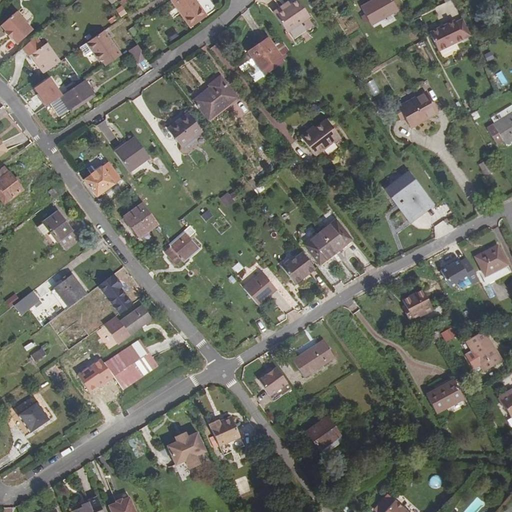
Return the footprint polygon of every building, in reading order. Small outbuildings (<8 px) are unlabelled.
[(206,16),(195,0),(170,0),(190,28),(206,16)] [(286,33),(308,17),(297,0),(296,0),(290,5),(285,9),(283,6),(273,13),(286,33)] [(398,11),(391,0),(372,0),(361,7),(363,12),(359,14),(365,23),(369,21),(371,25),(398,11)] [(2,29),(5,33),(9,37),(10,36),(14,40),(15,41),(31,28),(15,9),(0,21),(0,23),(4,28),(2,29)] [(438,51),(470,35),(462,18),(455,22),(454,20),(429,32),(438,51)] [(121,55),(104,30),(86,43),(92,53),(99,62),(101,61),(105,66),(121,55)] [(259,71),(289,51),(280,39),(272,45),(268,39),(247,53),(259,71)] [(86,43),(80,47),(85,55),(88,56),(92,53),(86,43)] [(57,63),(44,45),(28,56),(33,64),(34,63),(42,74),(57,63)] [(146,57),(137,45),(129,50),(137,63),(146,57)] [(259,71),(247,53),(231,63),(240,74),(246,70),(255,81),(263,76),(259,71)] [(235,96),(219,76),(203,89),(204,91),(192,100),(208,120),(229,104),(228,102),(235,96)] [(59,116),(93,94),(84,80),(50,103),(59,116)] [(268,88),(264,90),(272,102),(276,99),(268,88)] [(436,113),(425,92),(399,107),(405,117),(411,127),(436,113)] [(405,117),(399,107),(394,109),(401,120),(405,117)] [(511,138),(511,114),(494,125),(504,143),(511,138)] [(180,146),(200,130),(188,115),(178,122),(176,120),(167,128),(180,146)] [(308,131),(300,137),(315,156),(334,142),(334,143),(341,138),(326,119),(315,128),(309,133),(308,131)] [(184,153),(205,136),(200,130),(180,146),(179,147),(179,149),(180,152),(182,153),(184,153)] [(129,172),(149,158),(135,137),(134,138),(114,152),(129,172)] [(495,170),(489,158),(478,164),(485,176),(495,170)] [(119,177),(108,162),(102,166),(113,182),(119,177)] [(113,182),(102,166),(102,165),(83,179),(96,198),(115,184),(113,182)] [(22,189),(9,171),(7,172),(3,167),(0,169),(0,177),(0,178),(0,193),(1,193),(7,201),(22,189)] [(431,204),(408,174),(386,191),(409,221),(431,204)] [(53,198),(64,189),(60,183),(48,192),(53,198)] [(227,192),(219,199),(227,208),(234,201),(227,192)] [(158,224),(142,203),(123,217),(138,238),(158,224)] [(205,221),(212,216),(208,210),(200,215),(205,221)] [(58,240),(71,231),(57,212),(37,227),(44,236),(46,234),(53,244),(58,240)] [(351,240),(335,220),(320,232),(335,252),(351,240)] [(71,231),(58,240),(66,250),(78,241),(71,231)] [(199,248),(184,231),(180,234),(171,242),(168,245),(170,247),(166,251),(178,264),(182,260),(179,256),(188,248),(193,254),(199,248)] [(335,252),(320,232),(304,244),(319,264),(335,252)] [(497,246),(475,257),(486,277),(507,266),(497,246)] [(184,262),(193,254),(188,248),(179,256),(182,260),(184,262)] [(178,264),(166,251),(165,252),(177,265),(178,264)] [(294,284),(302,278),(315,269),(302,252),(289,261),(288,259),(280,265),(294,284)] [(468,280),(471,286),(478,283),(467,256),(438,268),(447,289),(468,280)] [(236,273),(244,269),(240,262),(233,267),(236,273)] [(241,287),(260,274),(255,267),(236,280),(241,287)] [(256,305),(267,297),(275,289),(262,273),(253,280),(242,289),(256,305)] [(69,307),(86,294),(71,275),(54,288),(54,289),(63,300),(69,307)] [(117,315),(132,304),(111,276),(97,287),(117,315)] [(63,300),(54,289),(51,292),(59,303),(63,300)] [(423,290),(402,301),(408,311),(404,313),(408,320),(417,316),(419,318),(433,311),(423,290)] [(20,317),(40,302),(32,291),(12,306),(20,317)] [(14,294),(5,302),(9,307),(18,299),(14,294)] [(91,304),(87,298),(72,310),(76,316),(91,304)] [(116,317),(104,325),(117,344),(151,319),(141,306),(119,322),(116,317)] [(71,339),(75,336),(79,334),(74,327),(61,336),(66,343),(71,339)] [(485,330),(466,342),(484,372),(503,360),(485,330)] [(38,343),(35,339),(24,347),(26,351),(38,343)] [(140,340),(104,364),(118,384),(115,386),(118,391),(157,365),(140,340)] [(333,356),(323,341),(293,361),(304,376),(333,356)] [(45,354),(41,348),(31,355),(35,362),(45,354)] [(275,360),(255,375),(271,399),(288,386),(275,360)] [(54,365),(44,371),(51,381),(61,375),(54,365)] [(454,381),(426,396),(436,414),(464,399),(454,381)] [(511,392),(510,394),(509,391),(500,397),(511,414),(511,392)] [(262,392),(255,394),(258,405),(266,403),(262,392)] [(32,398),(15,407),(18,412),(35,403),(32,398)] [(24,424),(42,410),(36,402),(18,415),(24,424)] [(30,433),(48,420),(42,410),(24,424),(30,433)] [(24,424),(18,415),(12,419),(18,428),(24,424)] [(326,418),(306,432),(319,450),(339,436),(326,418)] [(219,457),(240,447),(236,438),(228,420),(226,420),(224,419),(221,420),(219,423),(216,425),(214,421),(204,425),(215,448),(219,457)] [(30,433),(24,424),(18,428),(24,436),(30,433)] [(204,461),(191,433),(182,437),(180,433),(168,438),(170,443),(160,447),(173,476),(184,471),(186,475),(197,471),(195,466),(204,461)] [(187,479),(198,474),(197,471),(186,475),(187,479)] [(438,487),(439,479),(431,478),(429,485),(438,487)] [(408,511),(389,494),(375,510),(378,511),(408,511)] [(112,502),(104,505),(107,511),(131,511),(125,496),(118,500),(117,498),(111,501),(112,502)] [(99,511),(94,497),(80,503),(78,504),(79,507),(69,510),(69,511),(99,511)]
